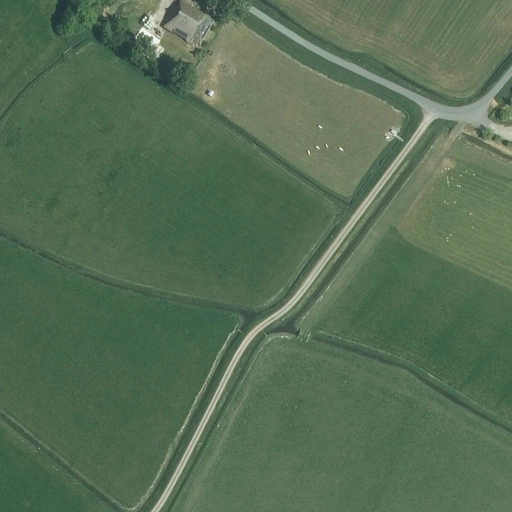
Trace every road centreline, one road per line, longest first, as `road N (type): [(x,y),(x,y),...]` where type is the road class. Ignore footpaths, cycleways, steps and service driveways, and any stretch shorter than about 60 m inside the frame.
road 1 (track): [(154,511),(248,339),(298,296),(435,107)]
road 2 (unclassified): [(511,71),(473,108),(446,110),(337,61),(235,0)]
